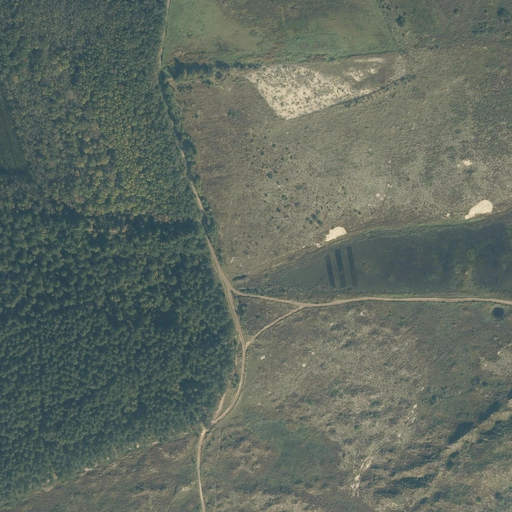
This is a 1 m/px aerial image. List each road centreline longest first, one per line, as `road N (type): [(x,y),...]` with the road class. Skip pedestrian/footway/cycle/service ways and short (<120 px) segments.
road 1 (track): [(245,347),(308,305),(511,303)]
road 2 (unknown): [(168,0),(159,80),(214,252)]
road 3 (track): [(0,439),(41,419),(37,207)]
road 4 (unknown): [(210,423),(237,396),(245,356),(214,252)]
road 5 (unknown): [(203,221),(37,207)]
